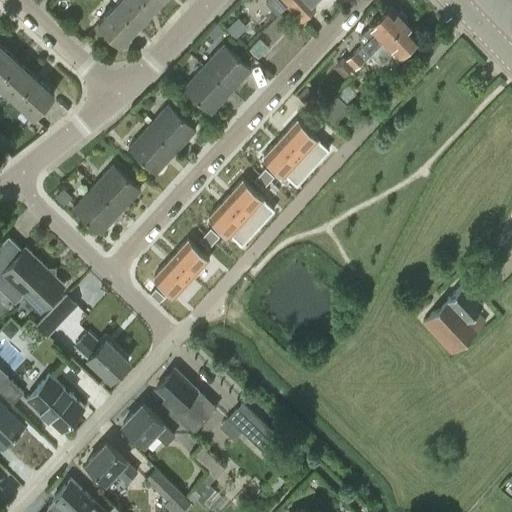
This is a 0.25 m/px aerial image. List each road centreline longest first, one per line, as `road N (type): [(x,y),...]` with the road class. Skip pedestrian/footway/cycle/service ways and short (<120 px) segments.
road 1 (residential): [(362,0),(110,272)]
road 2 (residential): [(14,511),(172,339)]
road 3 (residential): [(12,0),(116,94)]
road 4 (residential): [(110,272),(15,172)]
road 5 (residential): [(116,94),(208,0)]
road 6 (residential): [(15,172),(116,94)]
